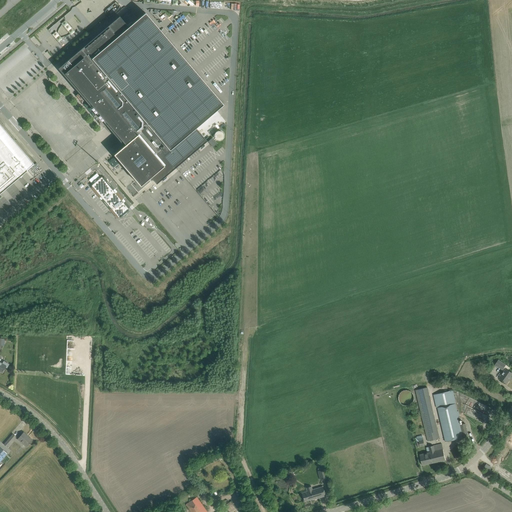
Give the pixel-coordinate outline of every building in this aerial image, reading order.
[(91,42),(61,69),(92,105),(104,120),(118,137),(126,145),(115,154),(131,173),(141,184),(151,175),(157,181),(180,161),(204,141),(203,139),(194,129),(223,104),(204,82),(145,13),(126,27),(119,19),(91,42)] [(0,193),(27,170),(27,169),(33,164),(34,165),(34,164),(33,163),(14,140),(13,138),(4,128),(2,127),(0,123),(0,193)] [(212,148),(217,144),(212,138),(207,142),(212,148)] [(102,177),(91,186),(119,218),(129,209),(124,202),(124,201),(123,199),(122,200),(115,193),(116,192),(109,183),(108,184),(102,177)] [(145,210),(149,215),(153,211),(149,206),(145,210)] [(128,211),(122,216),(128,224),(130,222),(127,218),(131,214),(128,211)] [(143,246),(139,250),(148,259),(155,252),(147,244),(143,247),(143,246)] [(131,257),(136,266),(140,263),(136,254),(131,257)] [(500,378),(507,383),(511,375),(511,372),(506,369),(504,368),(505,365),(498,360),(495,365),(502,370),(502,369),(504,371),(500,378)] [(2,363),(0,362),(0,371),(2,372),(6,367),(7,368),(9,364),(4,361),(2,363)] [(428,387),(416,390),(428,441),(440,438),(428,387)] [(465,423),(460,425),(458,416),(459,415),(458,411),(457,411),(455,403),(456,403),(453,390),(434,395),(437,408),(438,407),(445,442),(468,436),(465,423)] [(35,442),(25,433),(17,442),(23,447),(25,444),(29,448),(35,442)] [(13,435),(8,441),(5,444),(7,447),(10,443),(16,437),(13,435)] [(422,436),(415,438),(417,446),(424,445),(422,436)] [(446,461),(443,449),(442,443),(429,446),(430,453),(420,455),(422,465),(433,463),(433,464),(446,461)] [(323,478),(324,479),(327,478),(324,469),(318,471),(320,479),(323,478)] [(326,496),(323,486),(314,489),(314,490),(312,489),(311,486),(306,488),(307,491),(302,493),(304,501),(314,499),(326,496)] [(197,497),(186,504),(191,511),(207,511),(208,511),(197,497)] [(239,511),(231,501),(216,511),(239,511)]
